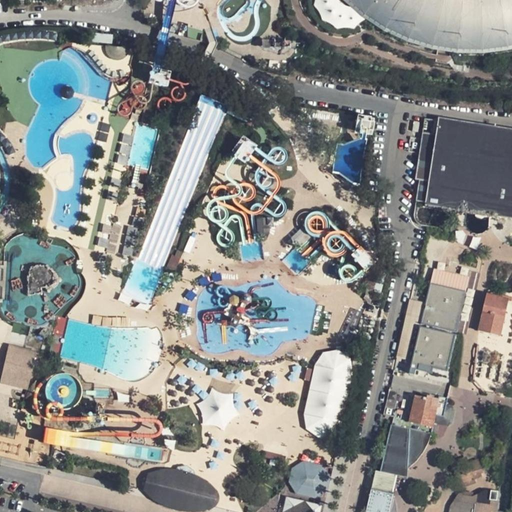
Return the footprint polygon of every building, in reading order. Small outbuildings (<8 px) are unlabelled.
[(511,0),(338,0),(340,2),(359,19),(368,24),(381,33),(404,43),(428,51),(444,53),(454,55),(479,55),(505,52),(511,50),(511,0)] [(124,46),(101,44),(103,53),(111,58),(120,55),(124,46)] [(150,77),(148,86),(152,87),(167,90),(168,86),(170,76),(164,74),(161,73),(159,73),(157,72),(151,71),(150,77)] [(72,97),(73,95),(73,92),(73,90),(72,89),(70,88),(68,87),(66,86),(64,86),(63,87),(62,88),(60,89),(59,91),(59,93),(59,95),(60,97),(61,99),(63,100),(64,101),(66,101),(68,100),(70,100),(71,99),(72,97)] [(226,107),(200,98),(197,104),(201,106),(207,108),(214,110),(220,112),(224,113),(225,111),(226,107)] [(375,118),(359,116),(356,133),(373,135),(375,118)] [(511,131),(452,122),(437,120),(436,123),(423,121),(421,137),(415,179),(414,182),(418,182),(417,184),(417,186),(415,202),(424,204),(424,206),(446,210),(462,212),(467,213),(482,215),(489,216),(493,216),(511,219),(511,131)] [(256,147),(246,140),(234,157),(235,159),(245,165),(250,159),(255,151),(258,148),(256,147)] [(259,218),(261,232),(265,235),(268,230),(267,218),(259,218)] [(301,229),(295,235),(297,238),(295,241),(300,243),(307,235),(301,229)] [(354,255),(349,259),(364,276),(370,272),(378,264),(364,248),(361,251),(359,250),(358,250),(354,255)] [(173,252),(167,265),(176,269),(181,256),(173,252)] [(408,365),(431,267),(418,264),(395,362),(408,365)] [(408,365),(407,372),(426,376),(427,370),(443,373),(460,299),(465,300),(470,276),(431,267),(408,365)] [(374,295),(368,294),(364,297),(366,299),(367,301),(373,302),(374,295)] [(489,334),(499,336),(501,336),(509,299),(496,297),(487,295),(478,332),(489,334)] [(22,361),(25,347),(13,344),(10,358),(22,361)] [(22,361),(17,384),(32,388),(40,350),(25,347),(22,361)] [(337,351),(323,353),(314,365),(303,415),(305,430),(317,439),(333,436),(344,427),(355,375),(351,360),(337,351)] [(17,384),(22,361),(10,358),(4,381),(17,384)] [(51,374),(45,399),(71,405),(76,379),(51,374)] [(217,427),(223,429),(226,424),(230,419),(234,416),(238,413),(235,409),(233,403),(232,398),(232,392),(227,392),(221,391),(216,389),(211,387),(208,391),(204,395),(201,399),(197,402),(197,405),(199,409),(200,414),(201,419),(202,424),(207,425),(212,426),(217,427)] [(392,417),(379,473),(397,477),(406,479),(406,477),(406,472),(412,466),(416,462),(422,454),(426,447),(429,439),(432,427),(433,422),(435,416),(443,417),(447,399),(438,397),(438,399),(432,398),(427,397),(426,399),(414,396),(409,416),(408,421),(392,417)] [(103,419),(88,419),(88,424),(88,428),(102,428),(102,424),(103,419)] [(45,427),(42,442),(62,445),(64,430),(45,427)] [(406,472),(406,477),(415,474),(421,468),(427,461),(432,453),(435,445),(436,434),(432,427),(429,439),(426,447),(422,454),(416,462),(412,466),(406,472)] [(464,443),(462,450),(472,452),(473,444),(464,443)] [(467,458),(452,463),(461,488),(476,483),(475,480),(484,476),(478,459),(469,463),(467,458)] [(292,485),(296,492),(315,497),(327,490),(330,476),(325,467),(323,464),(302,459),(296,463),(291,466),(288,480),(292,485)] [(160,470),(147,474),(142,492),(155,504),(172,511),(180,511),(203,511),(213,510),(219,502),(216,492),(199,477),(174,470),(160,470)] [(379,473),(375,472),(372,481),(370,490),(393,496),(394,486),(397,477),(379,473)] [(394,501),(393,496),(370,490),(365,511),(395,511),(395,508),(394,501)] [(497,493),(484,491),(472,498),(481,500),(479,511),(494,511),(497,493)] [(479,511),(481,500),(472,498),(472,497),(465,496),(459,495),(452,504),(451,511),(479,511)] [(320,511),(322,506),(285,497),(281,511),(320,511)]
